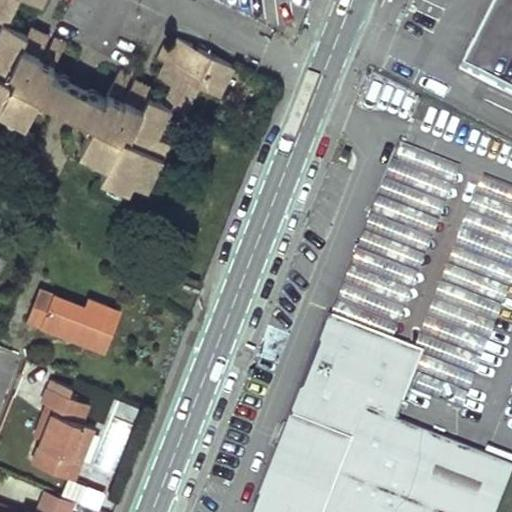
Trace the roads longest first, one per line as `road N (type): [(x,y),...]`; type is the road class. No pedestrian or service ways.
road 1 (secondary): [(322,73),(151,511)]
road 2 (residential): [(167,0),(322,73)]
